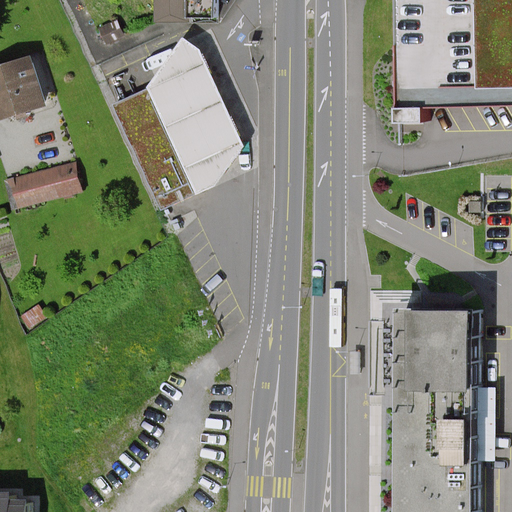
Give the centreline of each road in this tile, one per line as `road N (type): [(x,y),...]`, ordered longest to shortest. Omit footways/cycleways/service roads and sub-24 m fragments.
road 1 (primary): [(292,0),(285,275),(267,511)]
road 2 (primary): [(325,511),(329,0)]
